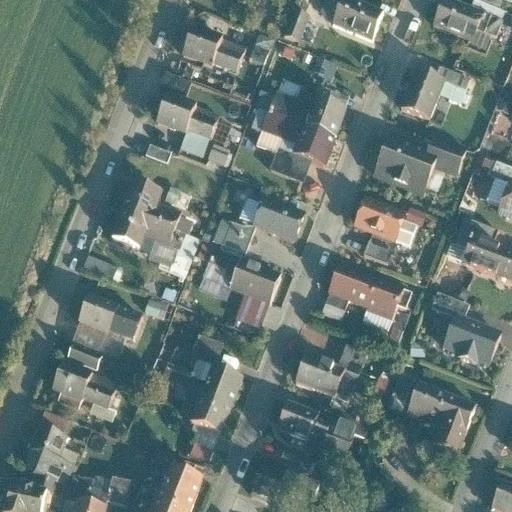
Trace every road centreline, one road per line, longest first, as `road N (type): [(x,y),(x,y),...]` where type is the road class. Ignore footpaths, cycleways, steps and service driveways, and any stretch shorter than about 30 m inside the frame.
road 1 (residential): [(216,511),(414,0)]
road 2 (residential): [(0,456),(175,0)]
road 3 (residential): [(464,511),(511,392)]
